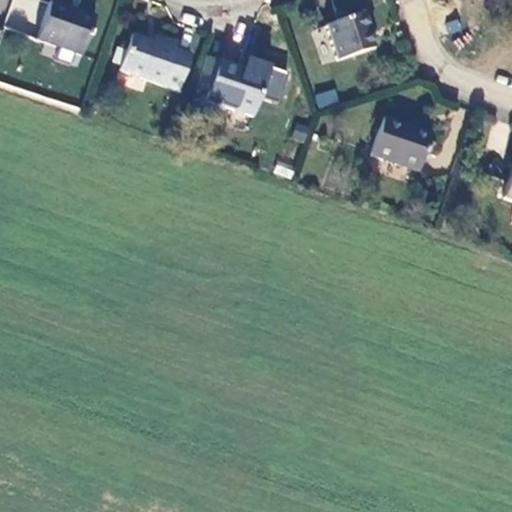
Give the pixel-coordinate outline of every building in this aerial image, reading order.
[(46,0),(44,0),(33,35),(72,48),(85,13),(46,0)] [(324,22),(335,61),(372,50),(360,11),(324,22)] [(129,27),(114,70),(171,90),(186,47),(129,27)] [(213,59),(200,95),(242,110),(254,74),(213,59)] [(318,108),(339,102),(335,88),(314,94),(318,108)] [(382,117),(367,154),(414,172),(429,136),(382,117)]
